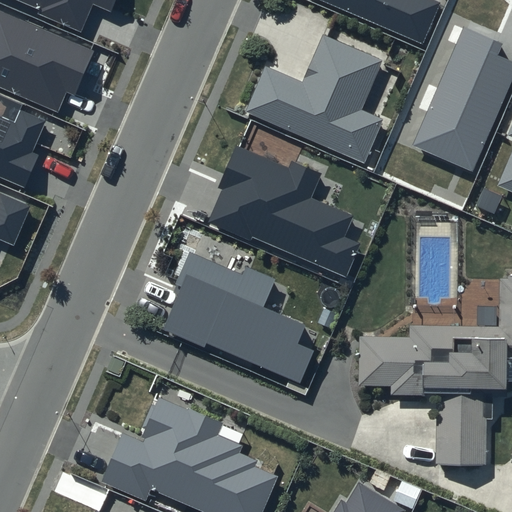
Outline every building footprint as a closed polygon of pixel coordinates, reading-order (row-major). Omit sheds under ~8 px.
[(37,13),(81,32),(93,5),(112,13),(117,0),(17,0),(39,9),(37,13)] [(319,0),(422,44),(440,2),(434,0),(319,0)] [(66,92),(74,95),(94,51),(0,10),(0,87),(58,112),(66,92)] [(502,44),(463,27),(413,145),(473,171),(511,79),(511,61),(497,55),(502,44)] [(382,60),(322,34),(302,81),(266,65),(245,111),(364,163),(383,120),(360,110),(382,60)] [(0,176),(25,187),(39,155),(32,152),(46,120),(20,109),(15,122),(0,115),(0,176)] [(511,123),(507,135),(511,137),(511,151),(497,185),(511,191),(511,123)] [(322,174),(291,161),(288,167),(236,144),(217,188),(221,190),(207,222),(250,240),(252,236),(346,277),(361,245),(344,237),(353,216),(311,198),(322,174)] [(0,239),(14,246),(31,205),(0,192),(0,239)] [(242,274),(189,251),(175,284),(182,287),(163,331),(204,349),(206,343),(300,384),(315,350),(298,343),(306,325),(264,307),(276,279),(245,266),(242,274)] [(438,399),(437,466),(486,466),(486,419),(493,419),(493,397),(510,398),(510,385),(511,385),(511,280),(500,280),(500,328),(410,327),(410,338),(360,337),(360,390),(391,390),(391,399),(438,399)] [(222,424),(160,398),(141,441),(122,433),(100,483),(144,501),(150,489),(203,511),(263,511),(278,477),(255,467),(257,461),(240,454),(243,446),(217,435),(222,424)] [(406,511),(407,511),(359,481),(345,503),(341,500),(333,511),(406,511)]
